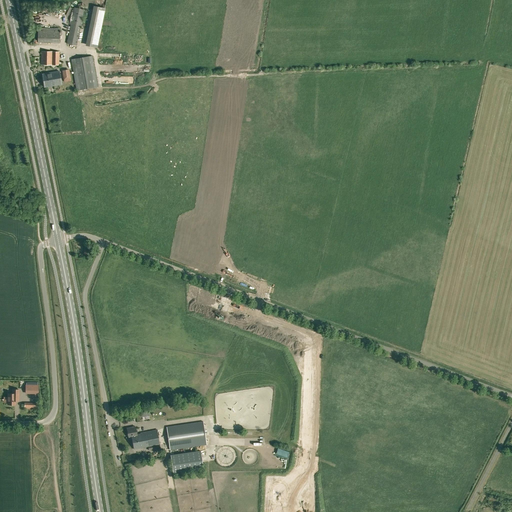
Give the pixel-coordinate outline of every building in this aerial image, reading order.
[(77,45),(84,9),(74,7),(67,44),(77,45)] [(89,46),(97,47),(104,8),(97,7),(89,46)] [(59,43),(59,28),(38,27),(38,42),(59,43)] [(59,65),(59,52),(42,51),(41,64),(59,65)] [(77,91),(98,87),(93,55),(71,59),(77,91)] [(69,69),(62,70),(64,80),(71,79),(69,69)] [(44,87),(62,84),(60,71),(42,74),(44,87)] [(38,385),(26,385),(25,393),(38,393),(38,385)] [(8,393),(8,405),(15,405),(15,401),(18,401),(18,389),(12,389),(12,394),(8,393)] [(159,413),(138,416),(139,422),(155,419),(154,417),(160,416),(159,413)] [(203,422),(167,427),(170,450),(206,445),(203,422)] [(132,437),(137,435),(135,427),(127,428),(129,437),(132,437)] [(137,435),(132,437),(134,449),(148,447),(149,450),(160,448),(160,444),(157,430),(140,433),(141,434),(137,435)] [(203,469),(201,451),(171,455),(173,473),(203,469)]
